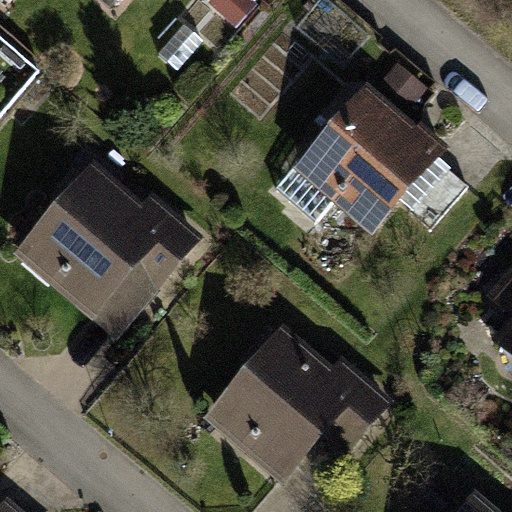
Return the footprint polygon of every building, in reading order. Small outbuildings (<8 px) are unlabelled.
[(82,0),(103,18),(119,0),(82,0)] [(398,66),(374,94),(404,120),(428,92),(398,66)] [(419,122),(415,127),(404,120),(374,94),(367,88),(292,177),(368,241),(448,146),(419,122)] [(94,165),(13,260),(116,348),(205,243),(152,197),(144,207),(94,165)] [(510,322),(491,344),(511,362),(511,266),(484,298),(510,322)] [(286,330),(204,424),(280,490),(326,438),(351,461),(398,407),(343,358),(332,370),(286,330)] [(496,511),(477,496),(463,511),(496,511)] [(22,511),(11,501),(0,511),(22,511)]
